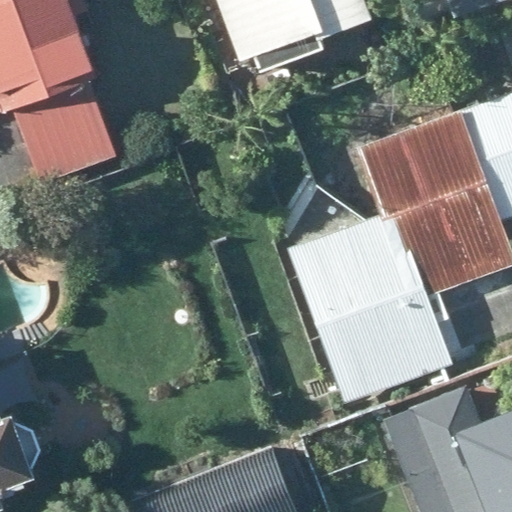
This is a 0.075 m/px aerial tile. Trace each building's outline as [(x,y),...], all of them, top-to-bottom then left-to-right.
[(68,0),(0,0),(0,86),(38,190),(126,158),(68,0)] [(210,0),(239,73),(380,17),(372,0),(210,0)] [(444,0),(451,17),(497,0),(444,0)] [(511,91),(475,104),(511,213),(511,91)] [(357,144),(383,221),(408,213),(438,300),(511,274),(511,213),(475,104),(357,144)] [(461,370),(438,300),(408,213),(383,221),(296,251),(350,408),(461,370)] [(511,511),(511,400),(475,415),(465,390),(382,422),(417,511),(511,511)] [(0,503),(14,499),(42,488),(13,410),(0,414),(0,503)] [(297,511),(272,446),(132,499),(137,511),(297,511)]
